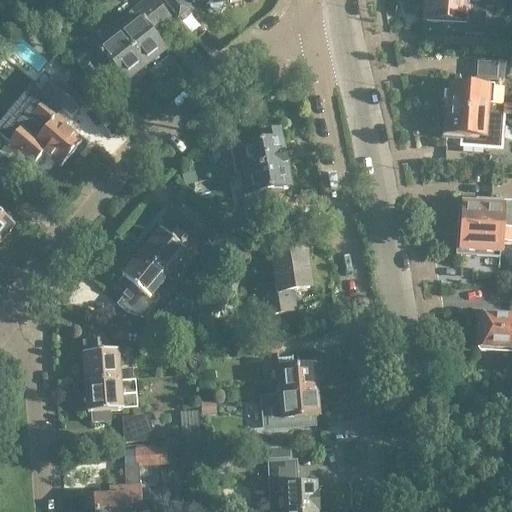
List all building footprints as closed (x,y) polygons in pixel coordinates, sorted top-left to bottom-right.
[(117,34),(145,69),(156,60),(161,64),(167,59),(165,54),(166,53),(150,33),(169,18),(154,0),(152,0),(144,7),(150,15),(141,22),(138,18),(117,34)] [(187,10),(186,8),(179,0),(162,0),(177,18),(187,10)] [(201,0),(202,3),(206,2),(207,7),(210,7),(210,9),(213,11),(220,11),(222,8),(222,5),(224,5),(224,0),(225,0),(201,0)] [(485,0),(424,0),(424,26),(447,27),(447,20),(470,21),(469,28),(465,28),(465,37),(484,38),(485,0)] [(498,0),(486,0),(486,8),(498,9),(498,0)] [(21,26),(29,33),(35,25),(28,18),(21,26)] [(125,85),(145,69),(117,34),(97,50),(100,55),(91,62),(85,54),(75,62),(90,81),(109,66),(125,85)] [(447,112),(486,115),(491,115),(492,106),(493,87),(486,87),(487,82),(502,83),(503,64),(474,62),(473,81),(475,81),(475,86),(472,86),(472,90),(449,88),(449,92),(445,94),(444,104),(448,107),(447,112)] [(62,87),(45,72),(33,86),(50,101),(62,87)] [(34,165),(43,153),(60,168),(81,143),(64,129),(66,126),(41,104),(33,114),(34,115),(22,129),(21,128),(5,146),(21,160),(24,157),(34,165)] [(511,106),(503,106),(502,116),(511,116),(511,106)] [(486,115),(447,112),(445,140),(462,141),(461,148),(499,151),(501,116),(486,115)] [(511,126),(511,116),(502,116),(502,126),(511,126)] [(239,175),(245,174),(284,166),(285,166),(283,156),(282,156),(282,155),(284,154),(282,142),(279,143),(277,133),(262,136),(263,144),(240,149),(242,162),(237,163),(239,175)] [(284,168),(284,166),(245,174),(247,186),(242,187),(244,199),(259,196),(260,201),(280,197),(279,192),(289,190),(287,180),(289,179),(287,167),(284,168)] [(0,168),(0,184),(3,187),(10,178),(0,168)] [(183,186),(196,184),(194,174),(181,177),(183,186)] [(462,224),(461,229),(501,231),(502,203),(486,202),(486,206),(463,205),(463,209),(459,211),(458,221),(462,224)] [(0,243),(14,228),(13,228),(17,223),(3,212),(3,213),(0,210),(0,243)] [(247,217),(216,223),(226,234),(250,229),(247,217)] [(225,241),(208,228),(199,238),(216,252),(225,241)] [(511,231),(501,231),(461,229),(460,257),(476,258),(476,254),(499,255),(500,246),(511,246),(511,231)] [(152,248),(144,258),(167,277),(186,254),(186,253),(193,244),(176,230),(168,240),(159,232),(149,245),(152,248)] [(249,235),(226,240),(219,266),(254,259),(249,235)] [(288,313),(285,293),(309,289),(303,254),(294,255),(292,246),(272,249),(272,250),(266,250),(267,260),(272,260),(278,293),(267,295),(270,316),(288,313)] [(167,277),(144,258),(135,269),(131,266),(121,279),(122,279),(113,290),(131,304),(133,302),(140,294),(148,301),(167,277)] [(511,319),(477,318),(475,348),(478,348),(479,351),(489,352),(491,349),(511,349),(511,319)] [(147,320),(143,332),(167,340),(171,328),(147,320)] [(167,340),(143,332),(139,344),(163,352),(167,340)] [(120,383),(129,382),(129,371),(119,372),(117,353),(108,353),(108,344),(107,344),(106,341),(85,343),(86,355),(82,356),(84,385),(89,385),(120,383)] [(276,354),(275,342),(251,344),(252,356),(276,354)] [(279,397),(315,394),(314,383),(319,382),(317,362),(299,364),(300,368),(292,369),(291,356),(290,356),(291,358),(278,359),(277,357),(276,357),(276,358),(277,370),(279,397)] [(122,412),(120,383),(89,385),(90,399),(86,399),(87,415),(89,415),(90,420),(104,419),(103,414),(122,412)] [(317,418),(315,394),(279,397),(282,421),(282,426),(299,425),(298,420),(317,418)] [(200,404),(201,418),(216,417),(215,404),(200,404)] [(200,440),(199,413),(179,414),(181,441),(200,440)] [(148,418),(122,420),(124,444),(150,442),(148,418)] [(284,435),(252,437),(252,449),(285,447),(284,435)] [(202,452),(231,451),(230,436),(202,437),(202,452)] [(289,449),(273,450),(273,461),(289,460),(289,449)] [(165,451),(135,453),(136,467),(166,466),(165,451)] [(180,472),(198,471),(196,456),(178,457),(180,472)] [(271,511),(318,511),(318,495),(315,495),(315,485),(295,486),(294,464),(269,466),(271,511)] [(139,488),(110,490),(110,498),(94,499),(94,511),(135,511),(141,511),(139,488)]
